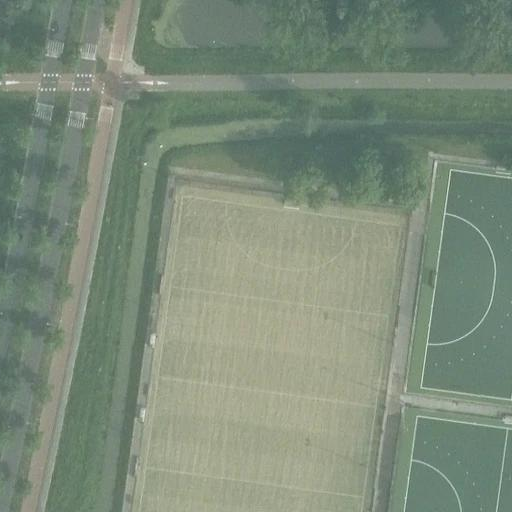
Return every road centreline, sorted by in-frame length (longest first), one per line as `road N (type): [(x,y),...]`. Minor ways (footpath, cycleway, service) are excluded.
road 1 (secondary): [(0,506),(93,0)]
road 2 (secondary): [(60,0),(0,320)]
